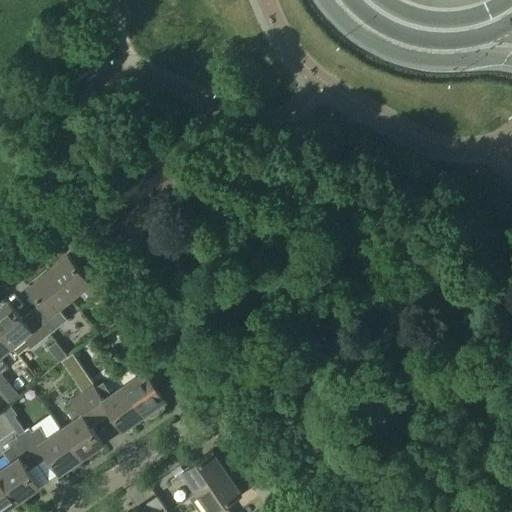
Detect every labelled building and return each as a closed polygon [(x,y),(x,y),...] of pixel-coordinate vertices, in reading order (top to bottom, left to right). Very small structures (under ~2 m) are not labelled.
[(69,254),(49,270),(71,298),(83,288),(92,299),(100,292),(110,285),(97,266),(86,274),(69,254)] [(49,270),(29,287),(45,307),(36,315),(51,333),(60,325),(68,319),(59,307),(71,298),(49,270)] [(10,302),(0,309),(0,330),(12,346),(20,355),(30,347),(31,348),(33,347),(41,340),(51,333),(36,315),(27,322),(10,302)] [(0,330),(0,374),(1,373),(9,367),(0,355),(12,346),(0,330)] [(138,376),(125,384),(145,413),(146,413),(152,417),(165,408),(164,400),(166,399),(151,377),(162,369),(146,347),(135,355),(137,358),(130,364),(138,376)] [(27,368),(21,372),(28,381),(34,376),(27,368)] [(94,383),(83,391),(98,413),(108,406),(123,428),(145,413),(125,384),(112,393),(104,381),(96,387),(94,383)] [(74,419),(61,428),(82,457),(103,442),(88,420),(98,413),(83,391),(72,398),(74,402),(66,407),(74,419)] [(30,427),(20,434),(35,456),(45,450),(60,472),(82,457),(61,428),(49,437),(40,425),(33,430),(30,427)] [(11,462),(0,469),(0,473),(19,500),(40,485),(25,464),(35,456),(20,434),(9,441),(11,445),(3,450),(11,462)] [(212,450),(172,478),(177,487),(189,478),(198,491),(227,471),(212,450)] [(198,491),(190,497),(200,511),(222,511),(220,508),(242,492),(227,471),(198,491)] [(0,511),(19,500),(0,473),(0,511)] [(169,511),(157,495),(147,502),(153,511),(169,511)]
